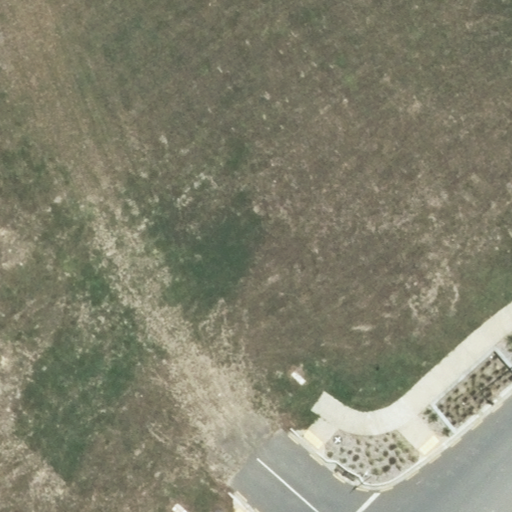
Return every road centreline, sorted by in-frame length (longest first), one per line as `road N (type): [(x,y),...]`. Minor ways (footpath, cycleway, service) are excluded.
road 1 (residential): [(2,44),(57,205),(107,309),(242,460),(301,511)]
road 2 (residential): [(150,0),(2,44)]
